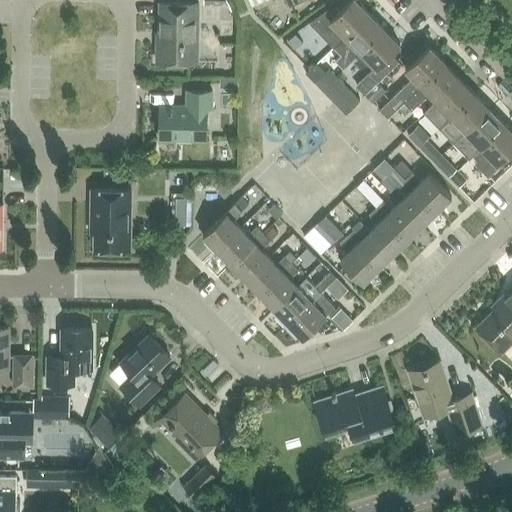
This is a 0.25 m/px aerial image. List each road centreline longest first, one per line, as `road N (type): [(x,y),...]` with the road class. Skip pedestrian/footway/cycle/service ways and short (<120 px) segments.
road 1 (residential): [(511,219),(392,329),(278,371),(246,364),(167,290),(45,287)]
road 2 (residential): [(47,140),(24,133),(19,117),(22,21),(33,0)]
road 3 (residential): [(45,287),(47,140)]
road 4 (residential): [(111,0),(124,20),(126,59),(122,128),(112,139)]
road 5 (tertiary): [(372,511),(511,464)]
